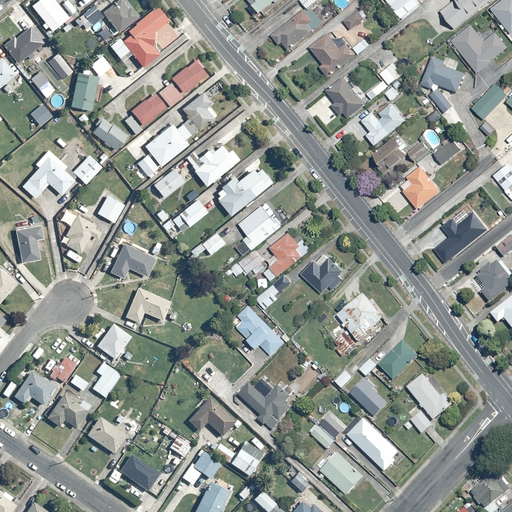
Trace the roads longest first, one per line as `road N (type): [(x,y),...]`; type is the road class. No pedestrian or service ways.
road 1 (residential): [(185,0),(426,291),(507,404)]
road 2 (residential): [(405,511),(507,404)]
road 3 (residential): [(0,433),(113,511)]
